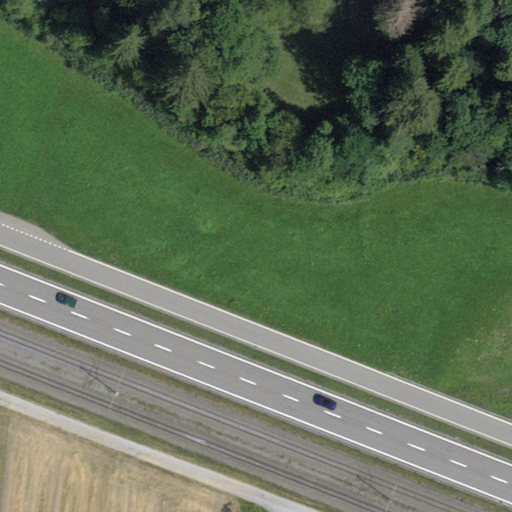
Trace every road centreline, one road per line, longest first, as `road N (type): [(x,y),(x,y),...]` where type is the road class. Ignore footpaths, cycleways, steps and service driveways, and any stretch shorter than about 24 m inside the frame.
road 1 (unclassified): [(511,433),(0,234)]
road 2 (primary): [(511,478),(0,279)]
road 3 (track): [(301,511),(0,389)]
